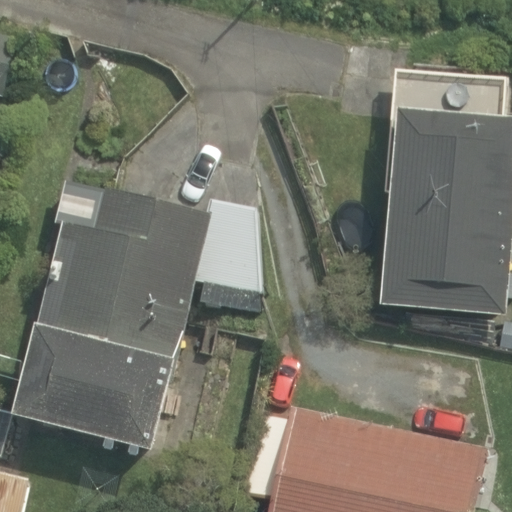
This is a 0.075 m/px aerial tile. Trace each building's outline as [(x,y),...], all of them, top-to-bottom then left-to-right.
[(443,1),(440,0),(394,0),(382,47),(427,59),(443,1)] [(21,40),(0,34),(0,99),(5,100),(21,40)] [(511,319),(511,119),(403,111),(385,309),(511,319)] [(67,226),(18,417),(157,454),(183,362),(180,361),(201,285),(209,285),(204,304),(264,314),(267,297),(261,210),(216,202),(213,217),(72,182),(60,224),(67,226)] [(480,511),(493,452),(296,409),(274,511),(480,511)] [(0,511),(26,511),(33,482),(0,474),(0,511)]
